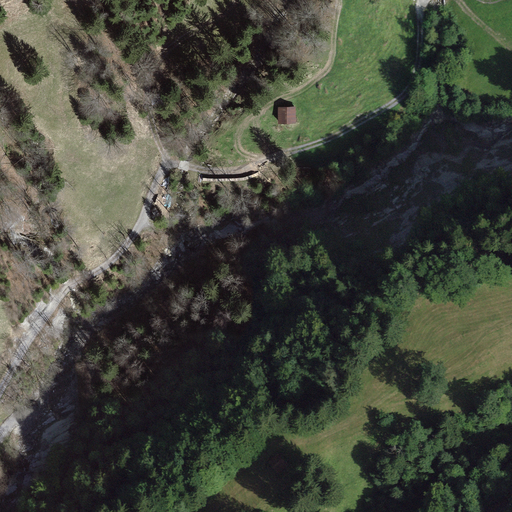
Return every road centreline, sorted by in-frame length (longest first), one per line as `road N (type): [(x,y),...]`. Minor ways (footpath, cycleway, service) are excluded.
road 1 (track): [(0,392),(67,288),(101,268),(133,234),(163,167),(242,169),(388,106),(412,82),(425,0)]
road 2 (track): [(262,162),(239,148),(241,128),(329,65),(338,0)]
